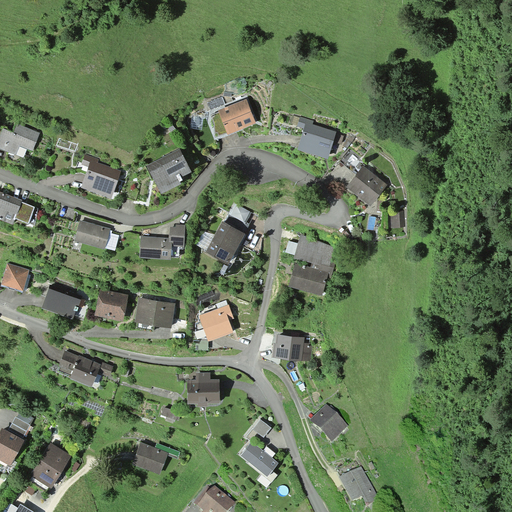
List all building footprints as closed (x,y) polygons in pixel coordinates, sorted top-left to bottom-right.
[(254,119),(246,99),(221,108),(228,129),(254,119)] [(34,146),(39,132),(19,123),(16,132),(5,127),(0,142),(0,143),(17,150),(20,141),(34,146)] [(327,152),(333,131),(307,123),(301,145),(327,152)] [(188,167),(179,149),(149,164),(161,188),(178,180),(176,174),(188,167)] [(114,193),(121,169),(96,161),(97,158),(87,155),(85,162),(92,164),(86,185),(114,193)] [(385,182),(363,165),(348,183),(370,201),(385,182)] [(22,198),(1,191),(0,193),(0,212),(15,218),(22,198)] [(404,210),(390,211),(390,228),(404,227),(404,210)] [(111,227),(82,220),(78,237),(106,244),(111,227)] [(243,231),(223,220),(208,249),(228,260),(243,231)] [(173,237),(144,235),(143,251),(180,253),(181,242),(186,242),(187,226),(174,226),(173,237)] [(334,247),(303,234),(295,254),(330,263),(334,247)] [(30,268),(9,262),(4,281),(25,286),(30,268)] [(327,271),(296,262),(291,282),(322,291),(327,271)] [(82,297),(52,286),(45,304),(75,315),(82,297)] [(129,294),(103,289),(99,311),(125,316),(129,294)] [(176,301),(141,297),(138,319),(173,323),(176,301)] [(234,314),(230,303),(202,314),(211,338),(235,328),(230,316),(234,314)] [(303,336),(278,334),(276,354),(309,357),(311,343),(303,342),(303,336)] [(78,354),(66,350),(60,368),(72,372),(78,354)] [(101,363),(81,355),(74,374),(94,382),(101,363)] [(199,379),(191,380),(192,399),(221,398),(220,378),(211,379),(210,372),(199,372),(199,379)] [(346,425),(326,408),(313,423),(333,440),(346,425)] [(24,438),(5,428),(0,437),(0,454),(12,461),(24,438)] [(277,461),(252,440),(242,452),(267,472),(277,461)] [(168,451),(144,442),(137,460),(161,469),(168,451)] [(71,454),(52,443),(35,473),(53,483),(71,454)] [(377,497),(361,468),(342,479),(354,500),(363,494),(368,503),(377,497)] [(227,511),(234,504),(215,489),(199,508),(203,511),(227,511)]
